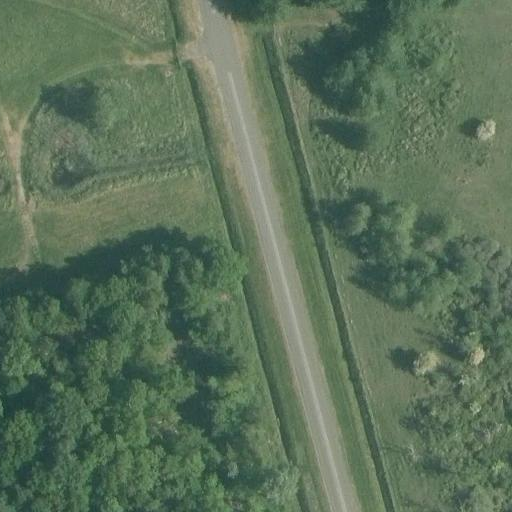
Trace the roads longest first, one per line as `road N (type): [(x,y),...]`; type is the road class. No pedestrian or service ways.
road 1 (tertiary): [(341,511),(211,0)]
road 2 (unknown): [(58,322),(13,162)]
road 3 (unknown): [(0,495),(54,440),(77,369),(71,356)]
